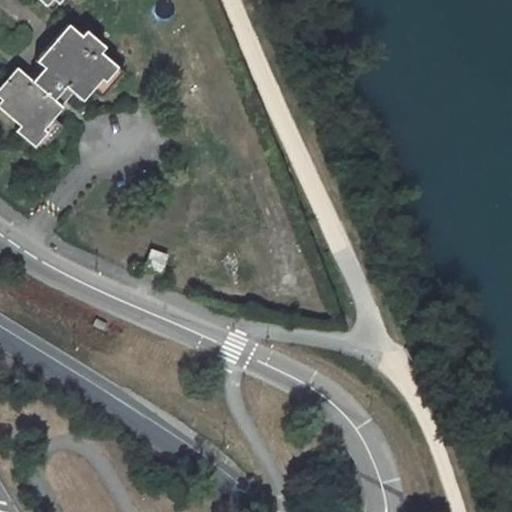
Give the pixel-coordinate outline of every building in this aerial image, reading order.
[(51,11),(57,4),(51,0),(50,0),(45,6),(51,11)] [(115,67),(99,52),(103,47),(84,30),(79,35),(66,24),(34,61),(42,67),(30,80),(15,67),(0,84),(0,109),(19,126),(14,131),(33,147),(46,132),(43,129),(52,119),(61,107),(57,104),(68,91),(80,101),(89,90),(99,79),(102,82),(115,67)] [(99,98),(121,73),(115,67),(102,82),(99,79),(89,90),(99,98)] [(62,127),(52,119),(43,129),(46,132),(33,147),(39,153),(62,127)] [(150,250),(144,269),(160,275),(166,255),(150,250)] [(96,319),(93,325),(103,330),(106,324),(96,319)]
